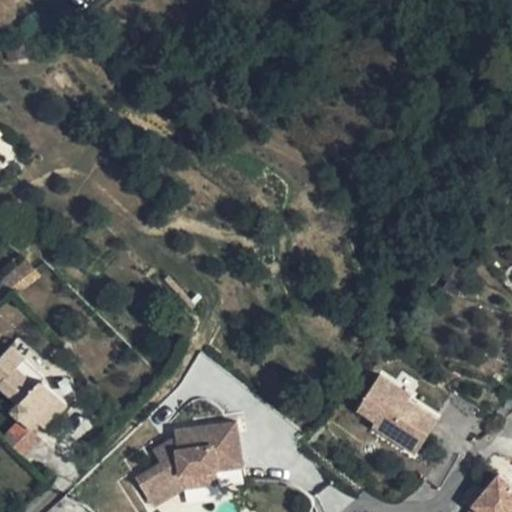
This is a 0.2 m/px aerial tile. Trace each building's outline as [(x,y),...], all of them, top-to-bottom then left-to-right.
[(17,366),(22,361),(24,358),(9,345),(0,355),(0,386),(18,403),(37,421),(44,427),(67,402),(40,378),(35,383),(17,366)] [(35,383),(40,378),(22,361),(17,366),(35,383)] [(362,405),(380,417),(392,425),(388,431),(419,451),(442,415),(412,396),(416,391),(384,370),(362,405)] [(37,421),(18,403),(11,410),(19,418),(31,429),(37,421)] [(392,425),(380,417),(376,422),(388,431),(392,425)] [(31,429),(19,418),(5,433),(22,452),(24,453),(39,437),(31,429)] [(44,427),(37,421),(31,429),(39,437),(47,430),(44,427)] [(137,478),(152,501),(184,481),(183,472),(218,468),(245,465),(238,421),(192,427),(193,435),(177,438),(173,438),(155,450),(162,463),(137,478)] [(176,429),(177,438),(193,435),(192,427),(176,429)] [(184,481),(152,501),(154,506),(185,487),(220,483),(218,468),(183,472),(184,481)] [(473,506),(470,511),(511,511),(511,481),(501,472),(473,506)]
